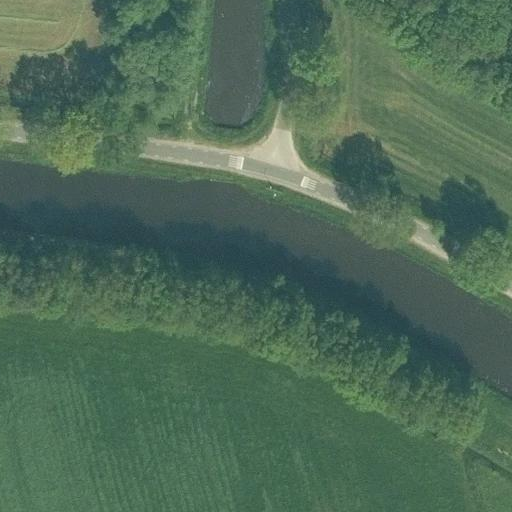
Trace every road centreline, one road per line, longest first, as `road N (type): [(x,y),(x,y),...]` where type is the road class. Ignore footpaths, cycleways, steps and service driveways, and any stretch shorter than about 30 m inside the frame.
road 1 (track): [(511,424),(291,295),(201,275),(0,251)]
road 2 (unclassified): [(279,169),(0,129)]
road 3 (unclassified): [(511,285),(384,214),(279,169)]
road 4 (unclassified): [(279,169),(289,57),(283,0)]
